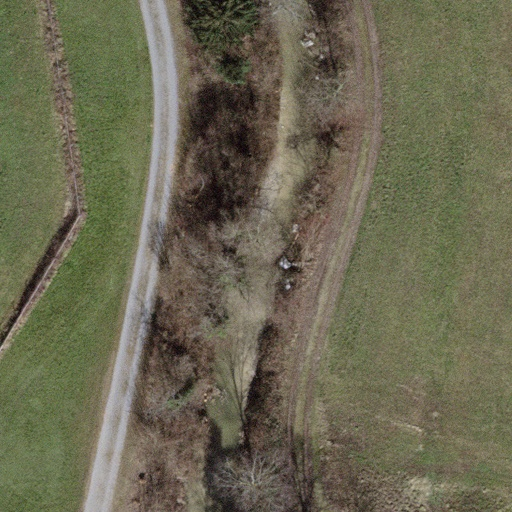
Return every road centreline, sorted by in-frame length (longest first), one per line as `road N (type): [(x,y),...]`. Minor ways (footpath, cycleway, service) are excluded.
road 1 (track): [(353,0),(367,74),(359,183),(308,369),(301,511)]
road 2 (track): [(154,0),(168,94),(164,155),(97,511)]
